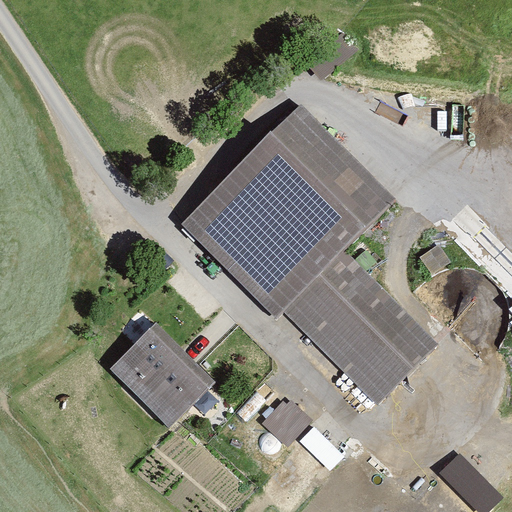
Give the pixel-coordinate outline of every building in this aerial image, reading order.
[(287,124),(190,229),(282,321),(296,314),(361,260),(391,225),(287,124)] [(296,314),(369,402),(434,349),(361,260),(296,314)] [(221,384),(159,319),(111,364),(174,429),(221,384)] [(288,395),(265,423),(291,445),(314,417),(288,395)] [(315,425),(301,442),(335,468),(348,451),(315,425)]
